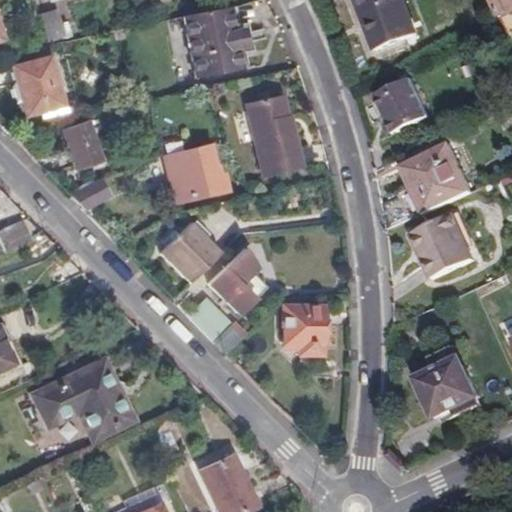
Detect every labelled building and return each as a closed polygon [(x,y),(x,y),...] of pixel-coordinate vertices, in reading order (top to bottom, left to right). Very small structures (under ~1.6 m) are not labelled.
[(406,0),(361,0),(379,48),(419,34),(406,0)] [(511,0),(492,0),(508,35),(511,33),(511,0)] [(249,71),(234,6),(228,7),(242,72),(249,71)] [(242,72),(228,7),(180,17),(195,83),(242,72)] [(53,11),(35,16),(43,42),(61,36),(53,11)] [(45,47),(11,54),(15,69),(48,60),(45,47)] [(48,60),(15,69),(12,70),(25,119),(62,110),(48,60)] [(431,120),(413,81),(379,98),(387,116),(391,114),(401,134),(431,120)] [(287,129),(280,101),(245,109),(262,180),(302,171),(290,128),(287,129)] [(87,121),(60,128),(72,177),(99,171),(87,121)] [(404,169),(425,216),(473,194),(451,147),(404,169)] [(219,178),(213,150),(185,156),(185,157),(181,158),(181,161),(166,166),(174,200),(195,196),(196,201),(228,195),(223,178),(219,178)] [(98,181),(81,186),(69,198),(83,212),(106,189),(98,181)] [(475,263),(454,218),(415,237),(435,282),(475,263)] [(22,223),(0,233),(0,262),(33,247),(22,223)] [(191,228),(181,237),(173,230),(166,237),(173,244),(160,256),(189,286),(220,256),(191,228)] [(256,271),(244,252),(208,287),(237,317),(264,290),(251,276),(256,271)] [(228,329),(231,325),(205,298),(186,317),(213,345),(228,329)] [(324,346),(323,310),(284,312),(287,353),(304,352),(305,348),(324,346)] [(228,329),(241,341),(247,336),(233,322),(231,325),(228,329)] [(241,341),(228,329),(213,345),(225,357),(241,341)] [(0,370),(13,365),(0,338),(0,370)] [(479,401),(456,349),(431,360),(438,374),(419,383),(434,420),(457,410),(461,417),(480,409),(476,402),(479,401)] [(127,421),(100,365),(35,396),(48,424),(78,410),(91,438),(127,421)] [(169,467),(180,461),(160,424),(150,430),(169,467)] [(234,455),(201,471),(219,511),(248,511),(259,507),(234,455)] [(164,507),(166,511),(177,511),(169,493),(160,498),(164,507)] [(160,498),(129,511),(151,511),(164,507),(160,498)]
